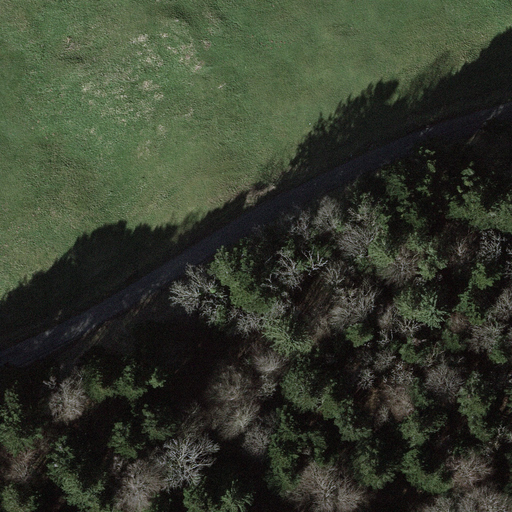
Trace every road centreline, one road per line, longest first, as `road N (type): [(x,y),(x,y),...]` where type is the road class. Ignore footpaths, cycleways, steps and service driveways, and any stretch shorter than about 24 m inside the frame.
road 1 (unclassified): [(511,107),(405,142),(324,180),(111,304),(0,355)]
road 2 (track): [(0,499),(311,505),(511,469)]
